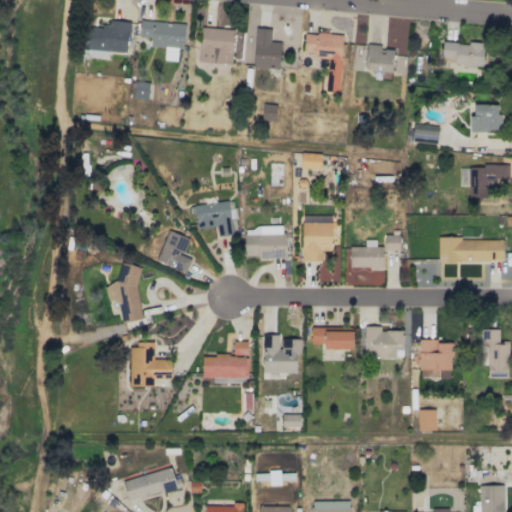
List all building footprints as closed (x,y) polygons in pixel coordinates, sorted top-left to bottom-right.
[(129,22),(109,20),(108,27),(84,25),(82,49),(126,53),(129,22)] [(183,23),(139,21),(138,37),(150,38),(150,46),(165,47),(164,58),(173,58),(173,49),(182,50),(183,23)] [(232,29),(200,27),(198,62),(230,64),(232,29)] [(252,67),(278,68),(279,42),(269,42),(270,29),(254,28),(252,67)] [(341,34),(304,32),(302,52),(316,53),(316,58),(327,59),(326,77),(338,78),(341,34)] [(481,66),(483,44),(441,41),(440,57),(453,58),(453,65),(481,66)] [(391,72),(392,49),(382,48),(382,45),(354,44),(352,70),(391,72)] [(133,98),(147,99),(148,82),(134,82),(133,98)] [(260,120),(274,121),(276,105),(262,104),(260,120)] [(468,131),(499,131),(499,113),(496,113),(496,105),(468,104),(468,131)] [(437,125),(412,124),(411,138),(436,139),(437,125)] [(319,153),(299,152),(299,168),(319,169),(319,153)] [(472,165),(471,198),(486,198),(486,179),(508,179),(508,166),(472,165)] [(301,222),(301,261),(320,261),(320,251),(330,251),(330,222),(301,222)] [(244,256),(258,255),(258,259),(284,258),(283,226),(243,227),(244,256)] [(185,272),(190,258),(182,255),(188,238),(167,230),(155,261),(185,272)] [(437,238),(437,260),(502,261),(502,239),(437,238)] [(381,246),(375,247),(375,239),(364,240),(364,247),(348,247),(349,268),(382,267),(381,246)] [(104,285),(107,303),(117,301),(121,323),(143,319),(132,264),(117,267),(120,282),(104,285)] [(401,357),(402,331),(379,330),(379,326),(364,326),(363,356),(401,357)] [(310,343),(322,344),(322,349),(351,349),(351,329),(310,328),(310,343)] [(480,329),(480,365),(487,364),(487,377),(507,377),(507,341),(498,341),(498,329),(480,329)] [(295,372),(295,353),(300,353),(300,339),(279,339),(279,334),(261,334),(261,372),(295,372)] [(418,340),(417,369),(450,370),(451,341),(418,340)] [(201,377),(244,378),(245,341),(233,341),(232,355),(201,354),(201,377)] [(129,343),(130,386),(151,385),(151,378),(170,378),(170,358),(153,359),(152,343),(129,343)] [(417,430),(434,430),(435,409),(417,409),(417,430)] [(298,414),(281,414),(281,427),(298,427),(298,414)] [(122,479),(126,500),(175,490),(170,468),(122,479)] [(278,470),(268,470),(269,485),(279,484),(278,470)] [(310,511),(349,511),(349,500),(311,501),(310,511)]
